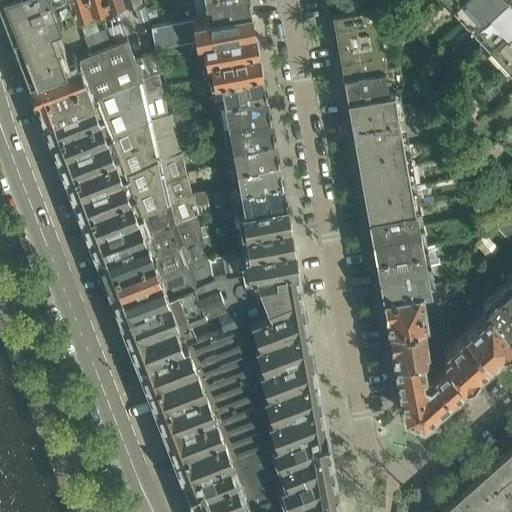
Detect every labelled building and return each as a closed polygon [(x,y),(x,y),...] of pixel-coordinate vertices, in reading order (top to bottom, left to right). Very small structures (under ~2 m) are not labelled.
[(63,26),(58,13),(52,0),(0,0),(0,2),(28,75),(65,61),(53,30),(63,26)] [(52,0),(58,13),(75,7),(72,0),(52,0)] [(92,5),(89,0),(72,0),(75,7),(76,10),(79,22),(96,18),(92,5)] [(125,0),(107,0),(112,14),(129,9),(125,0)] [(251,10),(249,0),(192,0),(196,19),(251,10)] [(456,0),(458,1),(452,7),(464,21),(471,15),(487,0),(456,0)] [(511,0),(487,0),(471,15),(464,21),(475,34),(482,29),(489,37),(511,15),(511,0)] [(398,62),(389,3),(332,12),(343,71),(398,62)] [(155,6),(147,8),(150,18),(158,16),(156,11),(155,6)] [(145,7),(135,9),(139,22),(148,19),(145,7)] [(255,30),(254,26),(251,10),(196,19),(180,22),(177,22),(151,26),(157,47),(198,39),(255,30)] [(178,11),(170,13),(172,23),(177,22),(180,22),(178,11)] [(508,58),(511,53),(511,15),(489,37),(501,49),(508,58)] [(120,24),(108,28),(114,43),(126,39),(120,24)] [(99,30),(85,36),(90,51),(112,42),(106,27),(99,30)] [(255,30),(198,39),(200,48),(206,47),(207,58),(258,49),(255,30)] [(415,52),(414,39),(406,40),(407,53),(415,52)] [(137,59),(137,58),(130,40),(90,55),(66,65),(65,61),(28,75),(36,97),(137,59)] [(258,49),(207,58),(209,68),(204,69),(206,80),(221,78),(262,71),(258,49)] [(155,50),(137,58),(137,59),(144,78),(142,79),(142,80),(146,99),(151,118),(173,109),(164,72),(155,50)] [(137,59),(36,97),(44,117),(91,99),(142,80),(142,79),(144,78),(137,59)] [(403,85),(400,67),(399,62),(398,62),(343,71),(347,97),(394,88),(394,87),(403,85)] [(266,92),(262,71),(221,78),(223,87),(225,100),(266,92)] [(91,99),(44,117),(52,135),(146,99),(142,80),(91,99)] [(415,206),(404,147),(394,88),(347,97),(368,214),(415,206)] [(266,92),(225,100),(226,106),(219,108),(222,123),(229,122),(270,115),(266,92)] [(438,96),(427,99),(433,119),(444,116),(438,96)] [(146,99),(52,135),(59,154),(151,118),(146,99)] [(463,102),(450,113),(452,118),(465,134),(480,122),(463,102)] [(67,174),(156,139),(178,131),(173,109),(151,118),(59,154),(67,174)] [(270,115),(229,122),(222,123),(226,144),(233,143),(274,136),(270,115)] [(75,194),(161,161),(182,151),(178,131),(156,139),(67,174),(75,194)] [(274,136),(233,143),(234,150),(228,151),(230,165),(236,164),(277,156),(274,136)] [(468,163),(459,144),(449,149),(458,168),(468,163)] [(188,173),(187,171),(182,151),(161,161),(75,194),(82,214),(188,173)] [(277,156),(236,164),(238,171),(231,172),(234,187),(240,185),(281,178),(277,156)] [(187,171),(188,173),(189,178),(202,176),(201,168),(187,171)] [(90,234),(193,194),(193,193),(189,178),(188,173),(82,214),(90,234)] [(480,176),(475,178),(471,180),(476,190),(484,186),(480,176)] [(281,178),(240,185),(241,193),(235,194),(238,208),(285,200),(281,178)] [(198,215),(198,213),(193,194),(90,234),(97,253),(198,215)] [(285,200),(238,208),(242,229),(289,221),(285,200)] [(209,203),(196,205),(198,214),(210,212),(209,203)] [(511,228),(511,219),(500,205),(485,219),(496,231),(499,229),(505,235),(511,228)] [(416,206),(415,206),(368,214),(372,234),(420,226),(416,206)] [(198,215),(97,253),(105,274),(203,235),(198,215)] [(289,221),(242,229),(246,250),(293,242),(289,221)] [(420,226),(372,234),(376,253),(424,246),(420,226)] [(499,248),(486,234),(476,243),(488,257),(499,248)] [(203,235),(105,274),(113,294),(208,257),(203,235)] [(293,242),(246,250),(208,257),(213,279),(297,264),(293,242)] [(424,246),(376,253),(379,273),(427,265),(424,246)] [(208,257),(113,294),(121,314),(213,279),(208,257)] [(302,292),(298,269),(297,264),(213,279),(218,303),(218,306),(302,292)] [(427,265),(379,273),(383,294),(424,286),(431,285),(427,265)] [(511,273),(497,287),(511,303),(511,273)] [(130,336),(218,303),(213,279),(121,314),(130,336)] [(457,279),(446,281),(448,295),(459,294),(457,279)] [(424,286),(383,294),(388,325),(425,318),(426,320),(429,319),(424,286)] [(511,303),(497,287),(482,300),(490,308),(511,333),(511,303)] [(309,334),(302,292),(218,306),(219,310),(225,327),(229,342),(309,334)] [(456,301),(448,308),(461,323),(469,315),(456,301)] [(197,339),(190,321),(219,310),(218,306),(218,303),(130,336),(139,359),(197,339)] [(511,340),(511,333),(490,308),(465,330),(491,359),(511,340)] [(425,318),(388,325),(394,358),(425,352),(428,352),(428,345),(429,345),(426,320),(425,318)] [(235,368),(229,342),(225,327),(197,339),(139,359),(155,400),(235,368)] [(491,359),(465,330),(446,347),(449,350),(446,353),(446,356),(449,359),(468,380),(491,359)] [(316,374),(309,334),(229,342),(235,368),(237,377),(316,374)] [(425,352),(394,358),(404,413),(416,417),(430,378),(425,377),(424,371),(426,371),(428,370),(425,352)] [(432,378),(430,378),(416,417),(423,419),(468,380),(449,359),(435,370),(436,375),(432,378)] [(242,398),(237,377),(235,368),(155,400),(166,430),(242,398)] [(321,401),(319,387),(316,374),(237,377),(242,398),(245,407),(321,401)] [(249,425),(245,407),(242,398),(166,430),(176,454),(249,425)] [(325,424),(325,423),(321,401),(245,407),(249,425),(255,450),(273,443),(325,424)] [(325,424),(273,443),(255,450),(262,468),(328,443),(325,424)] [(184,476),(255,450),(249,425),(176,454),(184,476)] [(328,443),(262,468),(269,487),(332,462),(328,443)] [(511,451),(509,449),(491,465),(511,488),(511,451)] [(255,450),(184,476),(192,496),(262,468),(255,450)] [(332,462),(269,487),(262,490),(269,509),(335,482),(332,462)] [(511,488),(491,465),(473,481),(500,511),(507,511),(511,508),(511,488)] [(262,468),(192,496),(198,511),(205,511),(262,490),(269,487),(262,468)] [(500,511),(473,481),(455,496),(468,511),(500,511)] [(335,482),(269,509),(270,511),(312,511),(339,502),(335,482)] [(270,511),(269,509),(262,490),(205,511),(270,511)] [(468,511),(455,496),(437,511),(468,511)] [(340,511),(339,502),(312,511),(340,511)]
